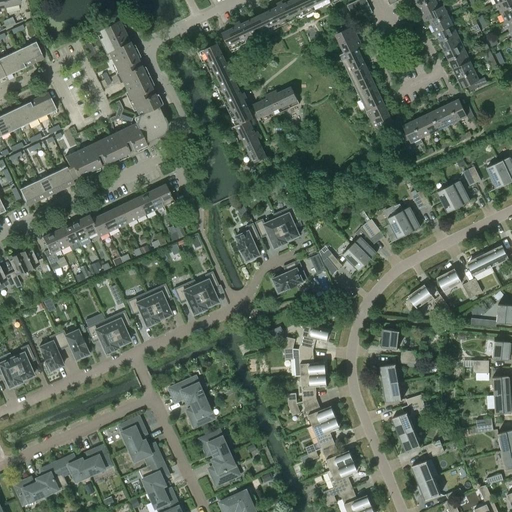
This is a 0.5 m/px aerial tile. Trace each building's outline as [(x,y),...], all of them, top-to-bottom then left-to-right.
[(234,24),(235,27),(222,33),(230,50),(335,0),(291,0),(283,4),(282,1),(277,4),(278,7),(241,24),(240,22),(234,24)] [(366,0),(358,0),(356,1),(361,12),(364,11),(366,16),(372,13),(366,0)] [(442,0),(432,0),(418,7),(422,16),(444,6),(445,6),(442,0)] [(511,0),(504,0),(496,4),(501,13),(511,7),(511,0)] [(347,6),(346,6),(351,17),(355,15),(361,12),(356,1),(347,6)] [(448,15),(444,6),(422,16),(425,22),(429,20),(431,24),(448,15)] [(511,7),(501,13),(505,23),(511,19),(511,7)] [(452,25),(448,15),(431,24),(435,33),(452,25)] [(66,168),(72,179),(146,144),(145,142),(159,136),(163,133),(165,129),(166,125),(165,121),(158,106),(159,105),(119,20),(98,30),(101,37),(98,39),(105,54),(108,52),(118,73),(138,115),(135,123),(64,157),(69,166),(66,168)] [(351,26),(346,29),(344,25),(333,30),(339,44),(356,36),(351,26)] [(452,25),(435,33),(440,42),(457,34),(452,25)] [(457,34),(440,42),(444,52),(461,44),(457,34)] [(356,36),(339,44),(343,53),(344,54),(357,48),(361,46),(356,36)] [(25,46),(33,64),(43,59),(35,42),(25,46)] [(88,53),(94,50),(90,42),(84,45),(88,53)] [(217,43),(200,51),(235,126),(231,128),(249,165),(266,157),(257,138),(260,137),(257,132),(255,133),(249,120),(253,118),(243,99),(246,98),(243,92),(241,94),(228,68),(231,66),(229,61),(226,62),(217,43)] [(461,44),(444,52),(449,61),(466,53),(461,44)] [(25,46),(16,51),(24,68),(33,64),(25,46)] [(344,54),(343,53),(339,55),(344,66),(361,58),(357,48),(344,54)] [(91,60),(97,58),(94,50),(88,53),(91,60)] [(16,51),(7,55),(15,72),(24,68),(16,51)] [(466,53),(449,61),(453,70),(470,62),(466,53)] [(7,55),(0,58),(0,64),(6,77),(15,72),(7,55)] [(361,58),(344,66),(348,75),(366,67),(361,58)] [(242,74),(245,73),(239,60),(236,62),(242,74)] [(470,62),(453,70),(457,79),(474,71),(470,62)] [(366,67),(348,75),(353,84),(370,76),(366,67)] [(479,80),(474,71),(457,79),(462,89),(467,86),(470,92),(487,83),(484,78),(479,80)] [(370,76),(353,84),(357,93),(374,85),(370,76)] [(379,94),(374,85),(357,93),(361,102),(379,94)] [(291,87),(277,93),(253,105),(261,122),(299,104),(291,87)] [(48,93),(38,98),(46,115),(56,110),(48,93)] [(379,94),(361,102),(366,111),(383,103),(379,94)] [(46,115),(38,98),(28,102),(37,119),(46,115)] [(459,99),(449,104),(457,121),(467,116),(468,119),(474,117),(469,106),(463,108),(459,99)] [(28,102),(19,107),(27,123),(37,119),(28,102)] [(387,112),(383,103),(366,111),(370,121),(387,112)] [(457,121),(449,104),(440,108),(448,125),(457,121)] [(27,123),(19,107),(10,111),(18,128),(27,123)] [(440,108),(431,112),(439,129),(448,125),(440,108)] [(10,111),(1,115),(9,132),(18,128),(10,111)] [(392,122),(387,112),(370,121),(375,130),(392,122)] [(439,129),(431,112),(421,117),(429,134),(439,129)] [(0,136),(9,132),(1,115),(0,115),(0,136)] [(429,134),(421,117),(412,121),(420,138),(429,134)] [(403,126),(406,132),(400,135),(409,155),(415,152),(414,150),(413,148),(423,144),(420,138),(412,121),(403,126)] [(511,163),(509,157),(498,162),(508,184),(508,183),(511,181),(511,163)] [(508,184),(498,162),(487,167),(496,189),(507,184),(508,185),(508,184)] [(72,179),(66,168),(66,166),(56,171),(64,188),(74,183),(72,179)] [(468,169),(475,183),(481,180),(474,166),(468,169)] [(475,183),(468,169),(462,172),(469,186),(475,183)] [(56,171),(47,176),(55,193),(64,188),(56,171)] [(55,193),(47,176),(38,180),(46,197),(55,193)] [(38,180),(28,184),(37,201),(46,197),(38,180)] [(459,181),(448,186),(459,208),(459,207),(470,201),(459,181)] [(37,201),(28,184),(18,189),(27,206),(37,201)] [(155,188),(163,205),(173,201),(165,184),(155,188)] [(459,208),(448,186),(437,192),(448,213),(458,207),(459,208)] [(163,205),(155,188),(146,193),(154,210),(163,205)] [(422,190),(417,193),(424,207),(430,204),(422,190)] [(146,193),(137,197),(145,214),(154,210),(146,193)] [(424,207),(417,193),(411,196),(419,210),(424,207)] [(137,197),(127,201),(135,218),(145,214),(137,197)] [(135,218),(127,201),(118,206),(126,223),(135,218)] [(126,223),(118,206),(109,210),(117,227),(126,223)] [(274,215),(276,219),(287,243),(294,240),(293,239),(299,236),(294,223),(300,221),(293,206),(274,215)] [(400,206),(396,208),(409,234),(410,234),(409,233),(420,227),(409,207),(402,210),(400,206)] [(409,234),(396,208),(395,207),(384,213),(398,239),(408,233),(409,234)] [(109,210),(99,215),(107,232),(117,227),(109,210)] [(90,219),(88,215),(79,219),(87,236),(96,232),(90,219)] [(99,215),(90,219),(96,232),(98,236),(107,232),(99,215)] [(79,219),(70,224),(78,241),(87,236),(79,219)] [(262,220),(256,223),(262,237),(268,234),(274,249),(277,247),(278,249),(285,245),(285,244),(287,243),(276,219),(264,224),(262,220)] [(371,219),(366,223),(375,236),(380,232),(371,219)] [(359,237),(351,246),(368,263),(368,262),(376,253),(370,247),(374,244),(370,239),(375,236),(366,223),(361,227),(355,233),(359,237)] [(70,224),(61,228),(69,245),(78,241),(70,224)] [(260,255),(253,241),(259,238),(253,224),(246,227),(248,231),(236,237),(243,254),(242,254),(246,263),(254,259),(253,258),(260,255)] [(180,226),(175,229),(179,237),(185,235),(180,226)] [(61,228),(51,232),(59,249),(69,245),(61,228)] [(59,249),(51,232),(42,237),(48,250),(43,252),(49,264),(54,262),(58,260),(54,252),(59,249)] [(175,232),(169,235),(172,241),(178,238),(175,232)] [(160,233),(154,235),(157,240),(159,246),(163,245),(165,244),(160,233)] [(157,240),(151,243),(153,249),(159,246),(157,240)] [(24,250),(19,253),(27,269),(38,264),(43,275),(50,271),(46,263),(44,264),(42,258),(37,260),(30,246),(23,249),(24,250)] [(368,263),(351,246),(342,254),(359,271),(367,262),(368,263)] [(484,253),(491,267),(508,259),(503,247),(497,250),(496,248),(484,253)] [(327,258),(337,270),(342,266),(327,249),(319,256),(322,262),(327,258)] [(27,269),(19,253),(14,255),(14,254),(7,257),(14,271),(16,275),(27,269)] [(318,253),(309,257),(316,273),(325,269),(318,253)] [(491,267),(484,253),(472,259),(473,262),(468,264),(473,276),(491,267)] [(119,257),(112,260),(114,266),(122,263),(121,263),(119,258),(119,257)] [(278,295),(287,291),(286,289),(307,280),(298,261),(284,267),(287,273),(273,279),(276,286),(274,286),(278,295)] [(97,263),(90,266),(92,271),(100,268),(97,263)] [(21,285),(16,275),(14,271),(9,273),(14,284),(16,288),(21,285)] [(450,274),(448,271),(436,278),(443,291),(461,282),(455,271),(450,274)] [(195,285),(206,309),(212,306),(211,305),(218,302),(212,289),(218,287),(212,272),(205,275),(207,279),(195,285)] [(14,284),(9,273),(4,276),(6,279),(8,285),(9,287),(14,284)] [(468,282),(476,296),(482,292),(475,278),(468,282)] [(6,279),(0,282),(0,288),(8,285),(6,279)] [(203,310),(206,309),(193,280),(175,289),(181,303),(186,301),(193,315),(196,313),(196,315),(204,311),(203,310)] [(476,296),(468,282),(462,285),(469,299),(476,296)] [(146,293),(158,321),(165,318),(164,317),(170,314),(165,301),(171,299),(164,284),(146,293)] [(420,290),(419,288),(408,296),(416,308),(433,297),(425,287),(420,290)] [(500,292),(494,297),(498,301),(504,296),(500,292)] [(156,322),(158,321),(146,293),(127,301),(133,315),(139,313),(145,327),(148,326),(149,327),(157,324),(156,322)] [(443,313),(449,308),(440,296),(434,300),(443,313)] [(511,324),(511,321),(511,305),(498,304),(496,323),(511,324)] [(124,311),(105,320),(118,348),(124,345),(123,344),(130,341),(124,328),(130,326),(124,311)] [(118,348),(105,320),(86,328),(92,342),(98,340),(105,354),(108,352),(108,354),(116,350),(115,349),(118,348)] [(305,324),(302,336),(300,341),(314,345),(315,339),(320,340),(320,338),(327,339),(329,330),(305,324)] [(280,326),(266,332),(269,339),(283,332),(280,326)] [(382,337),(383,337),(382,347),(381,347),(381,348),(397,349),(399,331),(383,329),(383,330),(383,333),(382,333),(382,337)] [(63,331),(56,334),(62,348),(68,345),(75,360),(81,357),(82,358),(90,354),(86,346),(85,346),(77,330),(65,335),(63,331)] [(62,348),(56,334),(49,337),(51,341),(39,347),(46,363),(45,364),(49,373),(57,369),(56,368),(63,365),(56,351),(62,348)] [(286,337),(284,348),(292,349),(295,339),(286,337)] [(510,342),(494,340),(492,359),(508,361),(510,342)] [(23,352),(11,358),(21,382),(27,379),(27,378),(33,375),(28,362),(34,360),(27,345),(21,348),(23,352)] [(293,359),(292,349),(284,348),(285,360),(293,359)] [(11,358),(9,353),(0,357),(0,374),(2,374),(8,388),(11,386),(12,388),(19,384),(19,383),(21,382),(11,358)] [(318,363),(313,363),(313,357),(299,358),(300,376),(325,374),(325,365),(318,365),(318,363)] [(383,385),(399,382),(395,364),(379,367),(380,367),(382,378),(381,378),(381,382),(382,382),(383,385)] [(325,374),(300,376),(302,394),(316,393),(315,387),(319,386),(319,384),(326,383),(325,374)] [(493,395),(509,394),(508,376),(492,377),(493,395)] [(188,403),(204,396),(195,377),(169,389),(175,402),(185,397),(188,403)] [(383,385),(383,388),(382,388),(383,392),(384,392),(386,402),(386,403),(402,400),(399,382),(383,385)] [(235,386),(228,389),(231,394),(237,391),(235,386)] [(288,405),(296,403),(296,393),(287,394),(288,405)] [(509,394),(493,395),(495,414),(511,413),(509,394)] [(408,406),(423,401),(421,395),(406,400),(408,406)] [(204,396),(188,403),(188,404),(191,402),(193,408),(187,411),(194,427),(214,418),(204,396)] [(296,403),(288,405),(292,416),(300,413),(296,403)] [(324,408),(321,410),(318,404),(305,410),(312,426),(335,417),(332,408),(325,411),(324,408)] [(399,435),(414,429),(407,412),(392,418),(392,419),(396,428),(395,429),(397,433),(398,432),(399,435)] [(129,448),(145,441),(142,442),(139,436),(146,434),(139,417),(119,426),(129,448)] [(335,417),(312,426),(319,443),(332,437),(330,432),(333,431),(332,428),(339,426),(335,417)] [(477,426),(492,424),(491,418),(476,420),(477,426)] [(493,430),(492,424),(477,426),(477,433),(493,430)] [(414,429),(399,435),(400,438),(399,438),(401,442),(402,442),(406,452),(405,452),(406,452),(421,446),(414,429)] [(501,451),(511,448),(511,430),(497,433),(501,451)] [(213,460),(229,453),(219,431),(200,439),(207,455),(213,453),(216,458),(213,460)] [(427,452),(442,446),(439,440),(425,446),(427,452)] [(148,447),(145,441),(129,448),(135,461),(144,456),(148,465),(139,470),(161,460),(154,444),(148,447)] [(308,454),(315,451),(313,444),(305,447),(308,454)] [(82,459),(89,475),(111,465),(102,446),(86,453),(89,460),(83,462),(82,459)] [(442,446),(427,452),(429,458),(444,452),(442,446)] [(511,467),(511,448),(501,451),(505,469),(511,467)] [(342,453),(339,454),(336,449),(323,454),(330,471),(353,461),(350,453),(343,455),(342,453)] [(315,451),(308,454),(310,460),(318,457),(315,451)] [(229,453),(213,460),(215,466),(209,469),(216,485),(239,475),(229,453)] [(89,475),(82,459),(76,462),(73,455),(57,463),(67,485),(63,475),(72,471),(76,481),(89,475)] [(161,460),(139,470),(149,492),(165,485),(162,479),(168,476),(161,460)] [(418,483),(433,477),(426,460),(411,466),(412,467),(416,477),(415,477),(416,481),(417,480),(418,483)] [(357,470),(353,461),(330,471),(337,486),(337,487),(350,482),(348,477),(352,475),(351,473),(357,470)] [(44,476),(38,479),(45,495),(67,485),(57,463),(41,469),(44,476)] [(269,474),(263,476),(266,482),(271,479),(269,474)] [(486,478),(488,485),(503,480),(501,474),(486,478)] [(433,477),(418,483),(420,486),(419,487),(420,490),(421,490),(425,500),(440,494),(433,477)] [(45,495),(38,479),(39,482),(34,485),(31,478),(15,485),(23,505),(45,495)] [(337,487),(337,486),(323,492),(326,498),(334,495),(352,488),(350,482),(337,487)] [(165,485),(149,492),(157,511),(161,511),(178,505),(171,489),(164,492),(162,486),(165,485)] [(486,504),(489,511),(497,511),(486,485),(478,488),(485,504),(486,504)] [(462,494),(460,488),(445,494),(448,500),(452,499),(462,494)] [(235,511),(247,511),(254,509),(246,491),(220,502),(224,511),(232,511),(235,511)] [(360,497),(357,499),(354,493),(341,499),(346,511),(356,511),(371,506),(368,497),(361,500),(360,497)] [(334,495),(326,498),(328,505),(336,502),(334,495)] [(136,499),(130,502),(133,508),(139,506),(136,499)] [(445,502),(449,511),(458,511),(452,499),(448,500),(445,502)]
